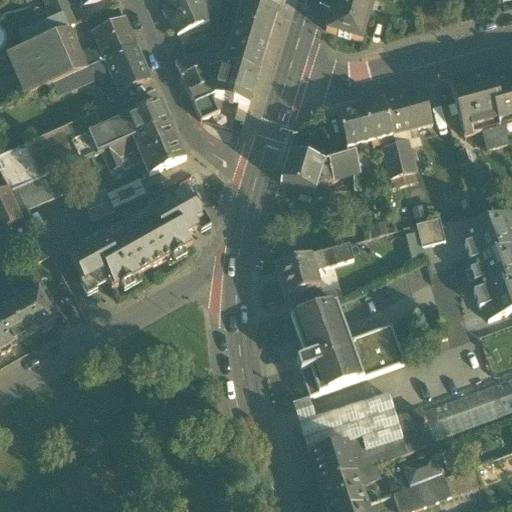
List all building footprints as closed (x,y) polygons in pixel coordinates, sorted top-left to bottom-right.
[(62,0),(43,0),(52,22),(69,15),(62,0)] [(77,0),(82,11),(107,0),(77,0)] [(210,23),(201,4),(199,0),(165,0),(161,2),(176,37),(210,23)] [(350,41),(361,44),(374,0),(336,0),(326,34),(337,37),(337,38),(350,42),(350,41)] [(434,8),(433,0),(419,0),(420,9),(434,8)] [(433,0),(434,8),(434,9),(474,7),(473,0),(433,0)] [(223,66),(258,76),(277,14),(242,3),(230,44),(228,52),(223,66)] [(20,36),(25,49),(67,31),(74,28),(74,27),(69,15),(52,22),(20,36)] [(91,35),(100,55),(104,63),(136,49),(124,21),(91,35)] [(9,56),(27,98),(54,86),(85,73),(85,72),(79,58),(67,31),(25,49),(9,56)] [(136,49),(104,63),(109,76),(117,95),(149,81),(136,49)] [(181,79),(204,72),(223,66),(228,52),(178,66),(175,67),(181,79)] [(85,72),(104,63),(100,55),(90,60),(87,55),(79,58),(85,72)] [(97,80),(109,76),(104,63),(85,72),(85,73),(54,86),(59,96),(97,80)] [(213,99),(223,66),(204,72),(208,81),(202,84),(204,88),(188,95),(200,124),(203,123),(219,116),(213,103),(215,99),(213,99)] [(258,76),(223,66),(213,99),(215,99),(248,109),(258,76)] [(181,79),(188,95),(204,88),(202,84),(208,81),(204,72),(181,79)] [(511,76),(482,85),(480,77),(448,86),(452,101),(458,99),(464,119),(458,121),(463,140),(481,135),(486,154),(508,148),(503,128),(499,129),(498,125),(511,120),(511,76)] [(422,94),(383,104),(392,139),(431,128),(422,94)] [(458,99),(452,101),(458,121),(464,119),(458,99)] [(392,140),(392,139),(383,104),(343,115),(337,117),(341,134),(346,152),(352,150),(364,147),(371,145),(372,151),(379,149),(377,143),(380,143),(392,140)] [(123,121),(132,142),(169,126),(160,105),(123,121)] [(90,160),(114,150),(105,130),(101,132),(95,117),(24,148),(39,181),(39,182),(61,173),(90,160)] [(122,122),(105,130),(114,150),(132,142),(123,121),(122,122)] [(185,163),(169,126),(132,142),(137,153),(142,163),(149,179),(185,163)] [(100,182),(107,198),(120,193),(131,188),(124,173),(119,161),(137,153),(132,142),(114,150),(90,160),(100,182)] [(406,145),(394,148),(402,180),(415,177),(406,145)] [(0,168),(2,172),(10,185),(12,190),(39,181),(24,148),(0,159),(0,168)] [(405,188),(402,180),(394,148),(382,152),(385,165),(389,178),(390,183),(395,182),(396,182),(399,190),(405,188)] [(476,166),(471,150),(457,154),(462,170),(476,166)] [(124,173),(142,163),(137,153),(119,161),(124,173)] [(279,187),(315,197),(318,184),(328,187),(352,180),(359,178),(354,159),(349,161),(323,168),(288,157),(279,187)] [(10,185),(2,172),(0,173),(0,178),(5,188),(10,185)] [(16,192),(26,215),(71,195),(61,173),(39,182),(16,192)] [(352,180),(353,196),(360,196),(359,178),(352,180)] [(77,192),(92,226),(115,216),(113,212),(107,198),(100,182),(77,192)] [(120,193),(126,206),(148,197),(142,183),(131,188),(120,193)] [(0,213),(0,229),(19,221),(13,207),(14,207),(7,192),(0,195),(0,207),(2,212),(0,213)] [(104,282),(111,293),(119,289),(191,249),(185,237),(181,236),(182,232),(190,234),(203,227),(199,221),(184,193),(149,213),(153,220),(155,224),(153,228),(151,230),(147,223),(112,243),(114,246),(109,249),(107,246),(103,238),(68,258),(86,292),(99,285),(101,277),(106,278),(104,282)] [(126,206),(120,193),(107,198),(113,212),(126,206)] [(411,212),(415,229),(427,226),(423,209),(411,212)] [(101,236),(103,238),(107,246),(112,243),(147,223),(153,220),(149,213),(147,210),(101,236)] [(470,263),(511,248),(511,227),(508,216),(462,232),(468,247),(464,248),(470,263)] [(421,252),(445,246),(439,223),(427,226),(415,229),(417,236),(421,252)] [(405,240),(412,266),(423,262),(421,252),(417,236),(405,240)] [(27,248),(37,267),(51,260),(41,243),(41,241),(27,248)] [(349,248),(310,260),(275,270),(278,283),(284,301),(319,290),(315,275),(353,264),(349,248)] [(511,248),(470,263),(466,264),(470,276),(474,275),(476,282),(473,283),(477,294),(473,296),(511,282),(511,248)] [(511,282),(473,296),(479,312),(482,311),(488,325),(511,316),(511,282)] [(311,299),(315,313),(339,306),(335,292),(311,299)] [(38,295),(24,303),(8,312),(25,342),(39,334),(41,337),(48,335),(52,330),(51,327),(54,325),(38,295)] [(4,305),(8,312),(24,303),(20,296),(4,305)] [(289,321),(304,361),(349,345),(335,307),(289,321)] [(11,350),(25,342),(8,312),(0,316),(0,358),(0,359),(7,357),(12,352),(11,350)] [(463,331),(486,322),(483,314),(460,323),(463,331)] [(391,330),(349,345),(304,361),(295,364),(300,377),(303,376),(313,401),(404,368),(391,330)] [(114,377),(118,386),(131,379),(126,370),(114,377)] [(309,402),(313,401),(303,376),(300,377),(309,402)] [(511,380),(421,414),(432,446),(511,417),(511,380)] [(359,442),(364,457),(381,451),(403,443),(396,422),(395,422),(387,398),(351,410),(361,442),(359,442)] [(293,407),(308,458),(346,446),(359,442),(361,442),(351,410),(314,422),(308,402),(293,407)] [(381,451),(386,466),(433,449),(432,446),(421,414),(420,413),(396,422),(403,443),(381,451)] [(346,446),(353,469),(359,467),(358,463),(360,458),(364,457),(359,442),(346,446)] [(318,491),(356,477),(353,469),(346,446),(308,458),(318,491)] [(381,451),(364,457),(360,458),(358,463),(359,467),(353,469),(356,477),(376,470),(386,466),(381,451)] [(401,468),(409,491),(442,479),(433,456),(401,468)] [(356,477),(361,491),(382,484),(376,470),(356,477)] [(472,471),(443,482),(443,480),(393,499),(397,511),(419,511),(450,501),(479,490),(472,471)] [(318,491),(325,511),(354,511),(366,508),(361,491),(356,477),(318,491)] [(56,486),(22,502),(26,511),(46,511),(65,504),(56,486)]
